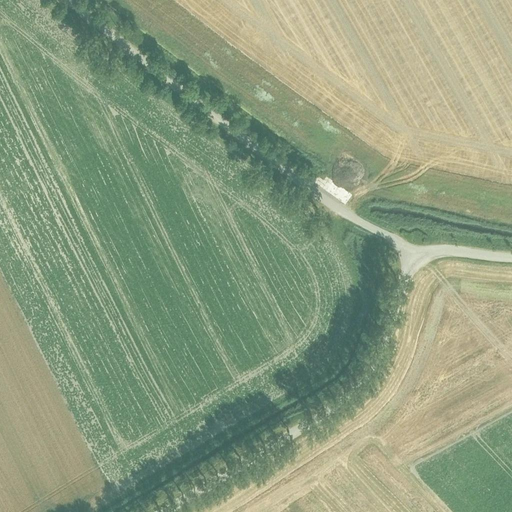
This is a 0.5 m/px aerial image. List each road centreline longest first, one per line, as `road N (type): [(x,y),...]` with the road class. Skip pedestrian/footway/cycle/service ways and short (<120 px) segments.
road 1 (unclassified): [(415,257),(314,192),(67,0)]
road 2 (unclassified): [(161,511),(358,383),(415,257)]
